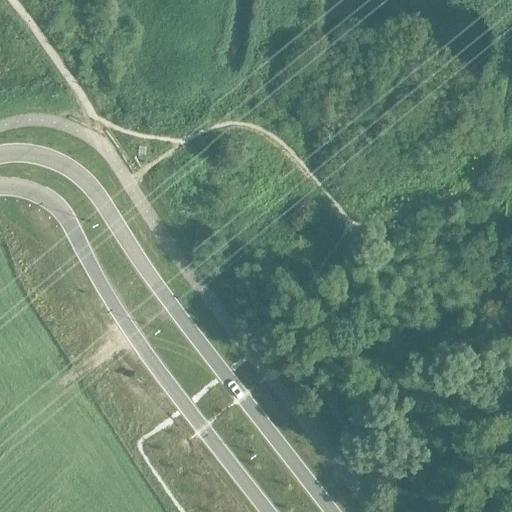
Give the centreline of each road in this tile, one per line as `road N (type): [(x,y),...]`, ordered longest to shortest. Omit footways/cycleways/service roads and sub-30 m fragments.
road 1 (tertiary): [(330,511),(99,201),(45,158),(0,156)]
road 2 (tertiary): [(0,187),(37,193),(53,206),(135,343),(267,511)]
